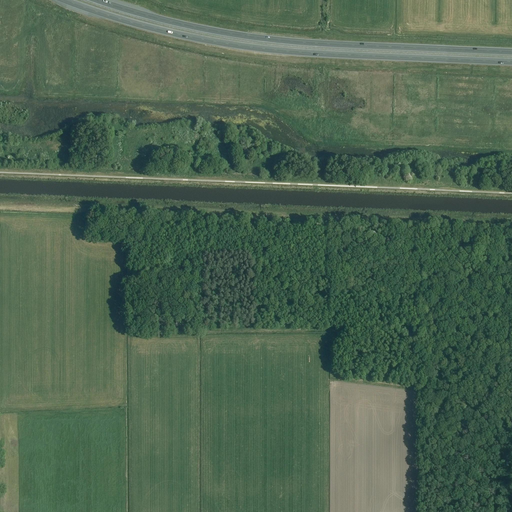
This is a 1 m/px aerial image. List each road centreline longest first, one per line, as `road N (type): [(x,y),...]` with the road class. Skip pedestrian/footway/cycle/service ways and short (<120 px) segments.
road 1 (trunk): [(64,0),(242,46),(511,61)]
road 2 (trunk): [(511,51),(289,41),(194,27),(96,0)]
